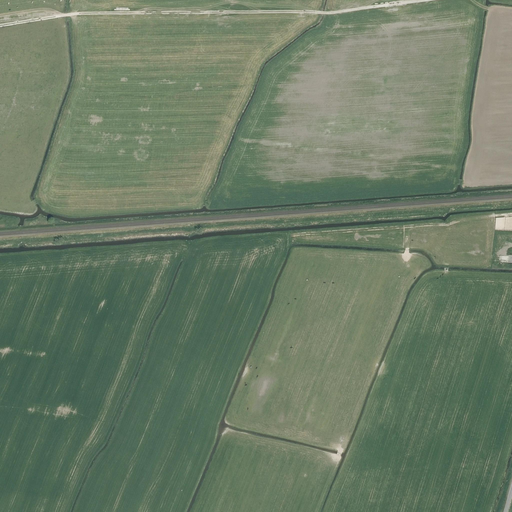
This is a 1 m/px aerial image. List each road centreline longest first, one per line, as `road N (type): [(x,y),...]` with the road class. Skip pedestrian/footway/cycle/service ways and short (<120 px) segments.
road 1 (track): [(428,0),(324,13),(78,13),(0,26)]
road 2 (track): [(511,214),(191,252),(130,252)]
